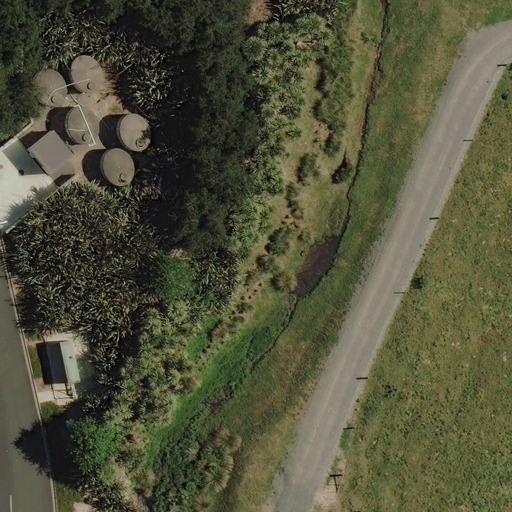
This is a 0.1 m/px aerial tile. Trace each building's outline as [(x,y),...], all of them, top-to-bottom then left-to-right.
[(68,82),(70,87),(74,91),(79,94),(85,95),(91,94),(96,91),(99,86),(101,81),(101,75),(99,69),(96,65),(91,62),(85,61),(80,61),(75,63),(72,67),(69,71),(67,76),(68,82)] [(26,92),(29,97),(33,102),(38,104),(44,105),(49,104),(54,101),(58,97),(60,91),(60,86),(58,80),(54,76),(49,73),(44,71),(39,72),(34,74),(30,77),(27,81),(26,86),(26,92)] [(63,134),(65,139),(69,143),(74,146),(80,147),(85,146),(90,143),(94,138),(96,133),(96,127),(94,122),(91,117),(86,114),(80,113),(75,113),(70,115),(66,119),(64,123),(62,128),(63,134)] [(115,141),(118,146),(122,150),(127,153),(132,154),(138,153),(143,150),(147,145),(149,140),(149,134),(147,129),(143,124),(138,121),(133,120),(128,120),(123,122),(119,126),(116,130),(115,135),(115,141)] [(46,132),(22,154),(45,179),(69,157),(46,132)] [(100,174),(102,179),(106,183),(111,186),(117,187),(123,186),(128,183),(131,178),(133,173),(133,167),(132,162),(128,157),(123,154),(117,153),(112,154),(108,156),(104,159),(101,163),(100,168),(100,174)] [(66,341),(55,343),(66,391),(76,389),(66,341)]
